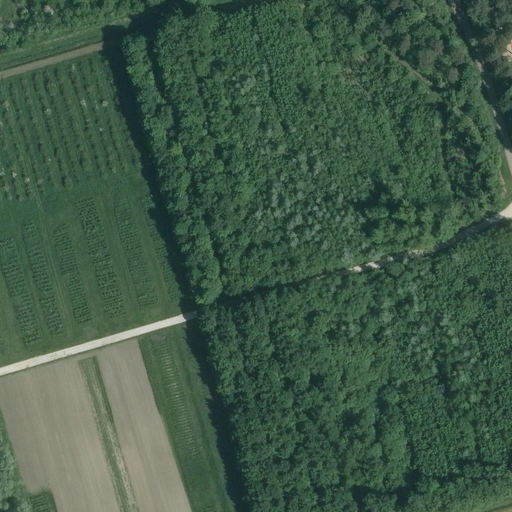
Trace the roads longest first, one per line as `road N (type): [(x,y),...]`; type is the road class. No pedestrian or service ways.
road 1 (track): [(0,372),(412,254),(511,210)]
road 2 (unclassified): [(511,163),(451,0)]
